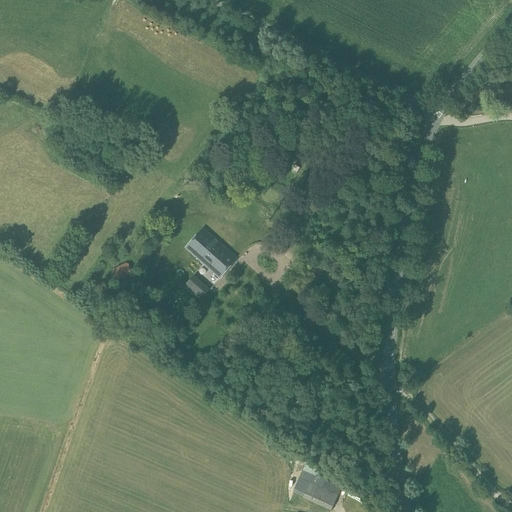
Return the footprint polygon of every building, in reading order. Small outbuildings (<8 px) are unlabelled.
[(235,211),(227,221),(235,226),(242,217),(235,211)] [(222,230),(228,236),(232,232),(226,226),(222,230)] [(221,279),(238,259),(203,229),(186,248),(221,279)] [(264,250),(256,260),(265,267),(273,258),(264,250)] [(117,281),(133,273),(127,262),(112,270),(117,281)] [(183,287),(201,302),(203,299),(206,302),(212,295),(209,293),(211,290),(193,275),(183,287)] [(331,510),(341,487),(314,476),(315,474),(307,470),(302,482),(308,485),(303,498),(331,510)]
